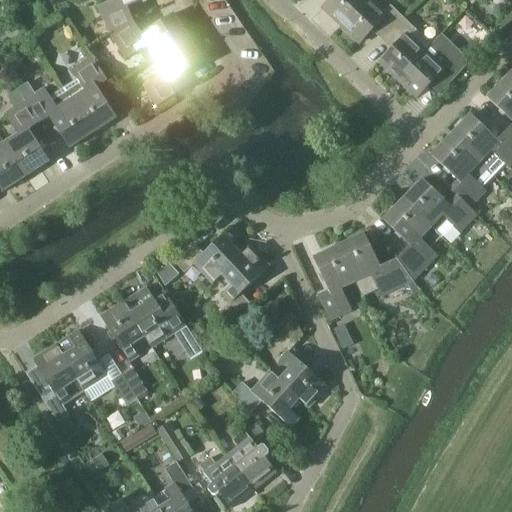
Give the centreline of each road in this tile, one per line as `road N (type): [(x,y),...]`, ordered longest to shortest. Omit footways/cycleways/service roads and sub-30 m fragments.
road 1 (residential): [(0,219),(215,85),(225,62),(195,0)]
road 2 (residential): [(284,234),(214,205),(0,340)]
road 3 (residential): [(294,511),(351,394),(284,234)]
road 4 (residential): [(421,137),(278,0)]
road 5 (residential): [(284,234),(354,208),(421,137)]
road 6 (residential): [(421,137),(511,40)]
